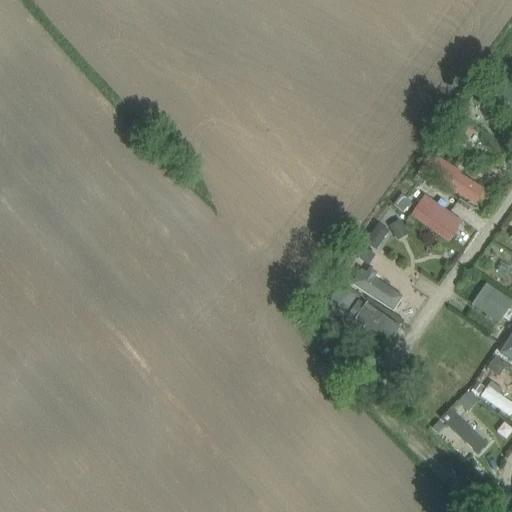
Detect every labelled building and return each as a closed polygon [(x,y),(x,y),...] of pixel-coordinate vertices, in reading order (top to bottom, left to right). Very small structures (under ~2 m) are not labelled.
[(511,99),(501,115),(511,121),(511,99)] [(492,189),(439,165),(431,182),(484,206),(492,189)] [(418,219),(466,251),(478,232),(431,201),(418,219)] [(511,274),(511,250),(503,271),(511,274)] [(369,277),(360,294),(401,315),(410,297),(369,277)] [(511,300),(491,289),(479,312),(508,327),(511,320),(511,300)] [(491,379),(511,391),(511,370),(500,364),(491,379)] [(434,380),(461,400),(470,388),(444,368),(434,380)] [(487,402),(511,418),(511,401),(495,390),(487,402)] [(473,396),(463,407),(474,417),(484,407),(473,396)] [(462,452),(467,446),(482,460),(494,447),(461,418),(445,436),(462,452)]
